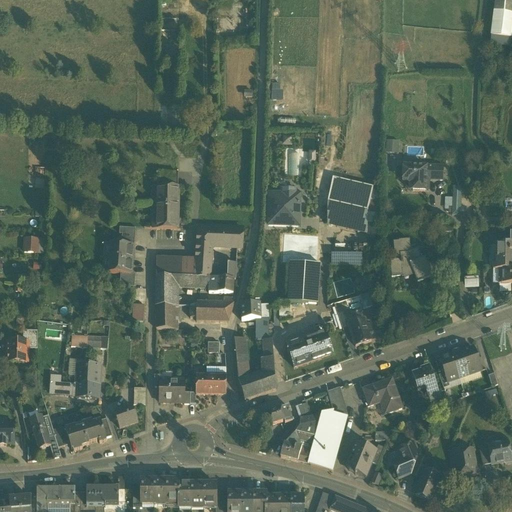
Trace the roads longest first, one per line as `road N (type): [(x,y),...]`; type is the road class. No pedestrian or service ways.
road 1 (residential): [(148,459),(150,246),(189,246),(196,179)]
road 2 (residential): [(238,410),(511,316)]
road 3 (track): [(257,228),(265,0)]
road 4 (tertiary): [(205,449),(399,511)]
road 5 (residential): [(238,410),(231,331),(257,228)]
road 6 (track): [(201,5),(207,129),(196,179)]
road 7 (tertiary): [(0,477),(148,459)]
